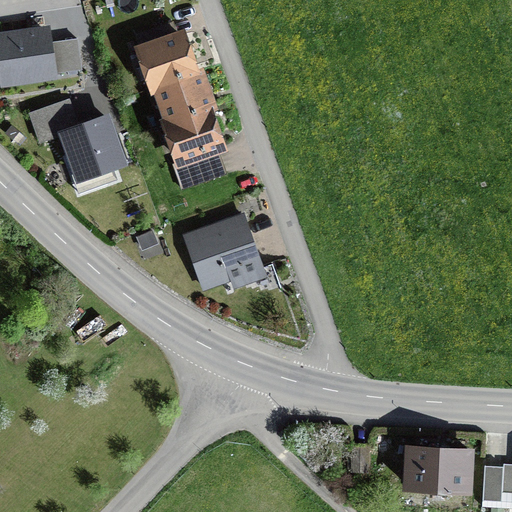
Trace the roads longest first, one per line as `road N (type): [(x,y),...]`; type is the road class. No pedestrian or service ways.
road 1 (residential): [(213,0),(326,345),(322,389)]
road 2 (tertiary): [(249,366),(128,296),(0,181)]
road 3 (unclassified): [(249,366),(120,511)]
road 4 (tertiary): [(511,406),(322,389)]
